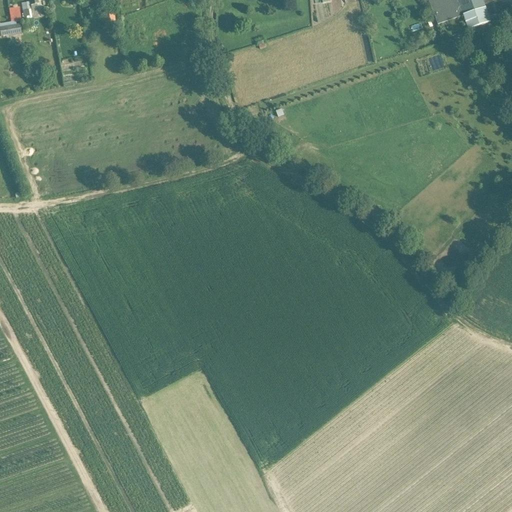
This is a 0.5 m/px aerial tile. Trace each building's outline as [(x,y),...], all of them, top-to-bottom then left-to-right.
[(38,0),(29,0),(31,6),(32,14),(38,13),(36,5),(39,5),(38,0)] [(428,0),(432,10),(438,26),(463,17),(468,31),(491,23),(486,8),(482,0),(428,0)] [(0,8),(0,24),(10,23),(8,10),(8,7),(0,8)] [(18,8),(8,10),(10,23),(20,21),(18,8)] [(103,16),(104,28),(115,26),(114,14),(103,16)] [(0,37),(9,36),(9,37),(21,35),(19,25),(0,28),(0,37)]
